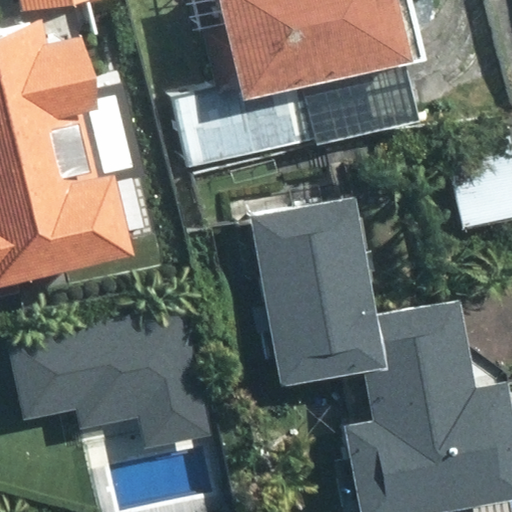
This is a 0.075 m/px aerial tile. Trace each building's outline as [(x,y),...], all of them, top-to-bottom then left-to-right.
[(81,0),(24,0),(27,12),(81,0)] [(160,94),(174,158),(397,109),(382,42),(373,44),(363,0),(191,0),(210,83),(160,94)] [(45,19),(0,30),(0,114),(38,278),(139,258),(119,173),(101,177),(85,110),(95,108),(78,38),(53,45),(45,19)] [(0,287),(38,278),(0,114),(0,287)] [(508,206),(492,131),(433,143),(450,220),(508,206)] [(264,363),(346,348),(339,303),(355,300),(335,179),(236,195),(264,363)] [(346,348),(356,405),(458,388),(455,370),(441,286),(355,300),(339,303),(346,348)] [(184,306),(12,343),(29,422),(80,411),(83,424),(142,411),(147,433),(209,420),(184,306)] [(488,365),(455,370),(458,388),(356,405),(328,409),(344,502),(506,476),(488,365)]
